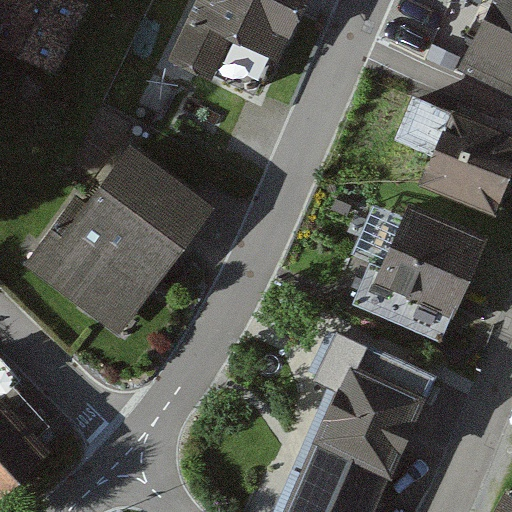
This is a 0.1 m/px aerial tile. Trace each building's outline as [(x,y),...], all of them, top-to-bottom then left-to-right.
[(89,9),(70,0),(5,0),(0,11),(0,47),(59,74),(89,9)] [(307,0),(201,0),(177,53),(265,93),(307,0)] [(511,0),(503,0),(467,75),(511,96),(511,0)] [(511,178),(511,142),(458,117),(425,189),(492,220),(511,178)] [(213,216),(132,152),(38,272),(119,335),(213,216)] [(483,242),(413,213),(371,314),(440,343),(483,242)] [(375,511),(430,377),(362,350),(297,511),(375,511)] [(10,424),(0,433),(0,501),(8,510),(52,470),(10,424)]
